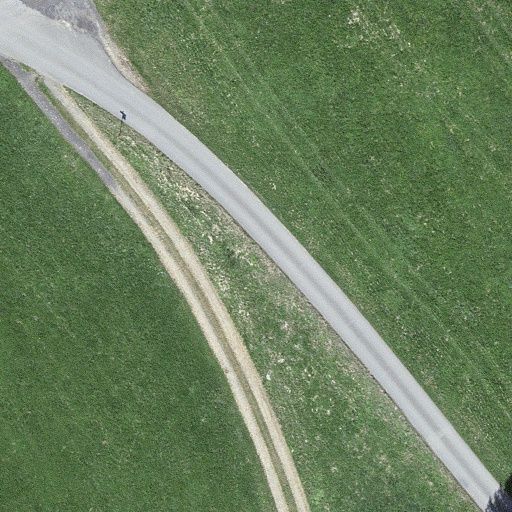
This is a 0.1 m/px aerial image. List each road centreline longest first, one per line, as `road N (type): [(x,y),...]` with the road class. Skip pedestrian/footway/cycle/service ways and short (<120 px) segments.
road 1 (unclassified): [(0,28),(45,41),(306,273),(502,511)]
road 2 (track): [(289,511),(278,472),(145,197),(0,36)]
